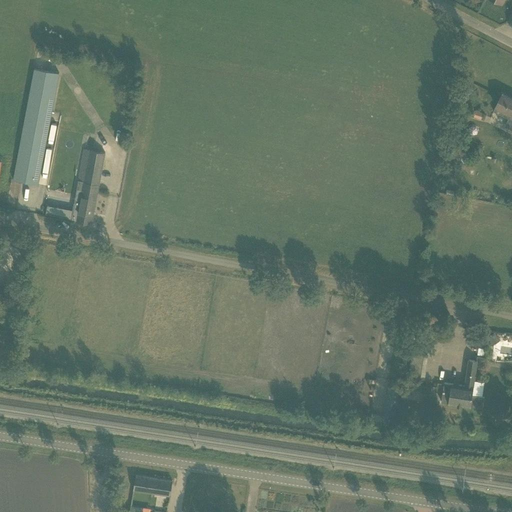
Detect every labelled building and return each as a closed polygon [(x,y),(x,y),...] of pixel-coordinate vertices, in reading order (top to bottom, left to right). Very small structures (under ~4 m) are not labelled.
[(60,73),(35,68),(20,145),(15,170),(13,180),(39,184),(60,73)] [(511,99),(502,94),(496,106),(511,114),(504,127),(511,131),(511,99)] [(71,220),(92,224),(105,153),(85,149),(71,220)] [(471,395),(477,361),(469,360),(465,385),(451,383),(444,382),(441,402),(482,408),(484,397),(471,395)] [(426,371),(409,368),(408,377),(424,380),(426,371)] [(430,393),(431,386),(402,382),(401,389),(430,393)] [(383,416),(394,418),(399,388),(393,387),(389,411),(384,410),(383,416)] [(134,489),(157,493),(170,495),(172,481),(136,475),(134,489)]
